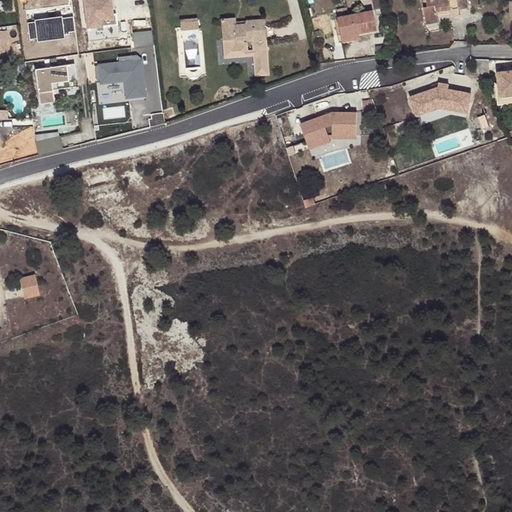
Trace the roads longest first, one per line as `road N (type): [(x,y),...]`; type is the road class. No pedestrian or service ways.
road 1 (residential): [(0,175),(356,68),(511,53)]
road 2 (track): [(511,241),(479,227),(424,223),(176,257),(78,234)]
